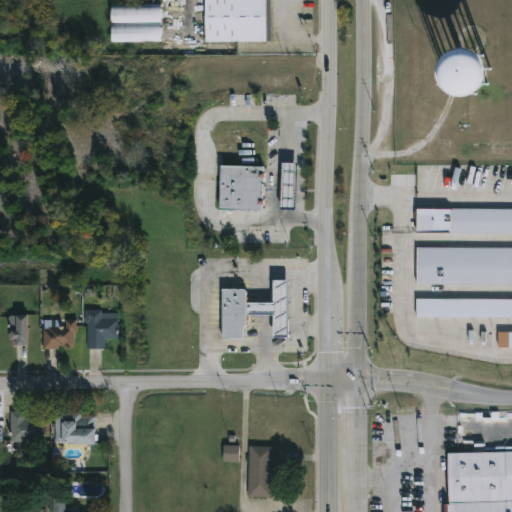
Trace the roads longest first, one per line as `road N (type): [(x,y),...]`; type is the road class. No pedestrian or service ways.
road 1 (tertiary): [(329,379),(0,383)]
road 2 (secondary): [(331,0),(329,307)]
road 3 (secondary): [(360,238),(361,0)]
road 4 (tertiary): [(362,380),(511,404)]
road 5 (secondary): [(362,380),(360,238)]
road 6 (secondary): [(329,379),(329,511)]
road 7 (secondary): [(360,511),(362,380)]
road 8 (residential): [(126,511),(129,383)]
